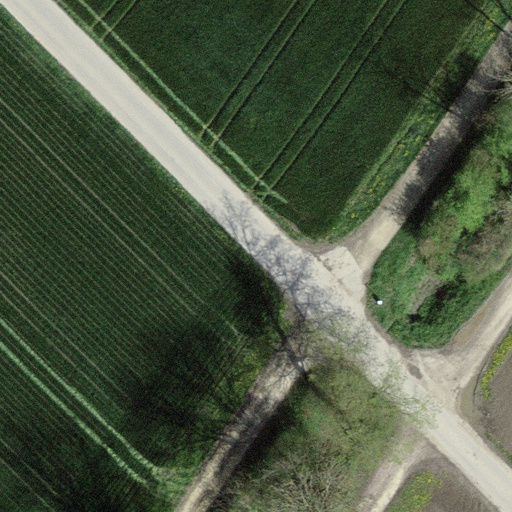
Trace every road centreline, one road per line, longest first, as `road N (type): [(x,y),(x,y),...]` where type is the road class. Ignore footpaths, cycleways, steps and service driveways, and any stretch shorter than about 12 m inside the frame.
road 1 (track): [(23,0),(331,305)]
road 2 (track): [(511,43),(331,305)]
road 3 (track): [(331,305),(511,498)]
road 4 (track): [(360,511),(511,295)]
road 5 (track): [(331,305),(188,511)]
